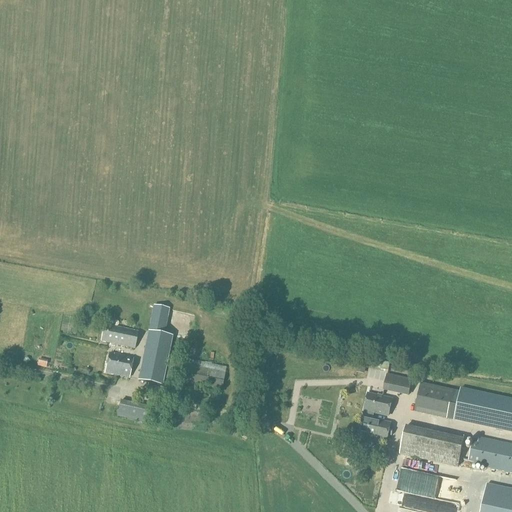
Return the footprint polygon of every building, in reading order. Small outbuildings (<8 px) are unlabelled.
[(164,335),(169,310),(169,309),(153,306),(148,332),(164,335)] [(135,350),(138,333),(104,326),(101,342),(135,350)] [(164,335),(148,332),(138,381),(162,386),(172,337),(164,335)] [(133,359),(109,354),(105,374),(128,379),(133,359)] [(39,359),(37,366),(46,368),(47,361),(39,359)] [(376,377),(380,363),(374,361),(370,375),(376,377)] [(225,374),(170,362),(166,380),(167,380),(168,380),(220,391),(221,391),(225,374)] [(381,369),(380,370),(388,371),(389,363),(382,362),(382,363),(381,369)] [(358,364),(356,373),(365,375),(366,366),(358,364)] [(383,391),(407,396),(411,381),(386,375),(383,391)] [(457,393),(420,385),(415,413),(446,419),(446,418),(452,419),(453,416),(456,398),(457,393)] [(51,389),(50,401),(56,402),(58,390),(51,389)] [(458,398),(454,416),(453,421),(511,434),(511,401),(509,400),(460,389),(458,398)] [(365,414),(373,416),(374,413),(389,416),(392,400),(368,395),(364,411),(365,411),(365,414)] [(137,421),(139,412),(118,407),(116,416),(137,421)] [(365,414),(364,418),(363,418),(359,435),(361,435),(359,441),(382,446),(384,440),(387,441),(391,424),(372,420),(373,416),(365,414)] [(464,440),(405,427),(399,455),(458,468),(464,440)] [(468,461),(474,463),(473,466),(511,474),(511,445),(479,438),(478,443),(472,442),(468,461)] [(511,511),(511,490),(487,485),(480,511),(511,511)] [(440,511),(460,511),(462,506),(431,500),(429,510),(440,511)]
